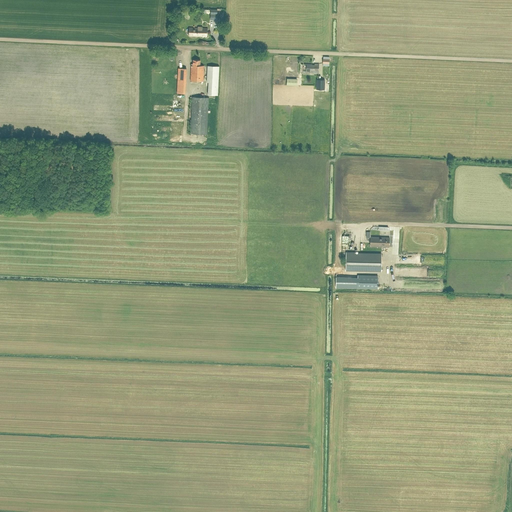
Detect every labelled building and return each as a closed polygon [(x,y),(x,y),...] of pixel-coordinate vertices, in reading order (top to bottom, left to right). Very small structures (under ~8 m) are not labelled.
[(206,37),(207,29),(189,28),(189,35),(201,36),(206,37)] [(200,65),(200,60),(193,60),(192,64),(191,64),(190,80),(202,81),(203,66),(200,65)] [(312,72),(312,73),(318,73),(318,64),(314,64),(314,65),(312,65),(312,64),(306,64),(306,71),(312,72)] [(187,65),(178,65),(177,91),(185,91),(186,73),(187,73),(187,65)] [(216,95),(217,81),(218,66),(214,66),(209,66),(208,95),(216,95)] [(316,89),(324,89),(325,80),(316,79),(316,89)] [(208,97),(192,97),(190,133),(206,134),(208,97)] [(370,237),(370,246),(389,247),(389,237),(370,237)] [(355,252),(346,252),(345,270),(381,271),(381,254),(355,253),(355,252)] [(377,288),(377,276),(357,275),(357,288),(377,288)]
